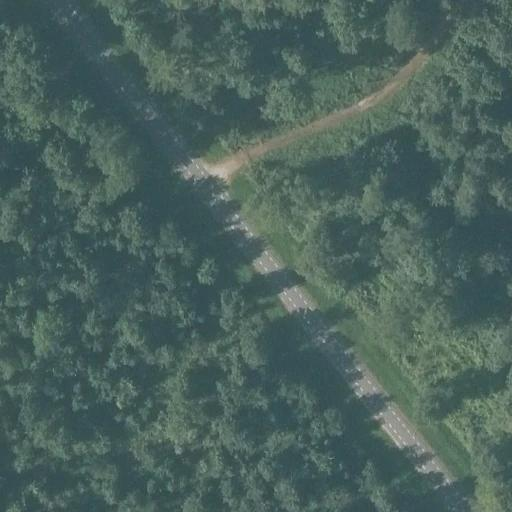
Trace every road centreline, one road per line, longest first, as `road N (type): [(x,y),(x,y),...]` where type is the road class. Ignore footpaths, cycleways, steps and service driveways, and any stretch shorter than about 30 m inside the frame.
road 1 (tertiary): [(465,511),(56,0)]
road 2 (track): [(203,184),(382,91),(463,0)]
